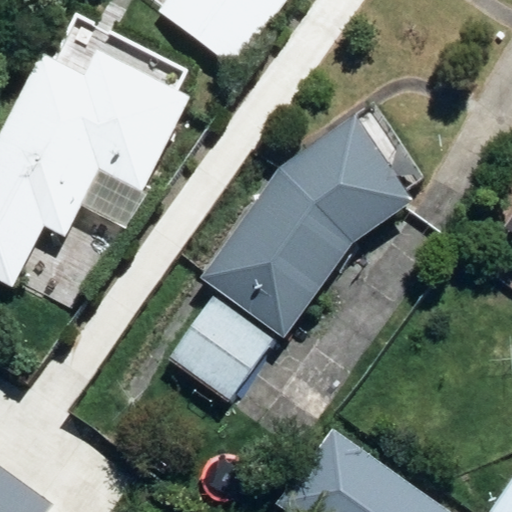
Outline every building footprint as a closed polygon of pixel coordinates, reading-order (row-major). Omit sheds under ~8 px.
[(0,0),(0,12),(9,0),(0,0)] [(155,0),(166,9),(161,15),(236,74),(288,8),(278,0),(155,0)] [(44,62),(0,145),(0,212),(68,248),(84,217),(130,240),(148,204),(146,203),(194,110),(179,102),(191,79),(78,20),(54,67),(44,62)] [(279,344),(287,350),(358,252),(417,213),(359,128),(281,179),(202,288),(217,299),(170,363),(233,408),(279,344)] [(437,511),(334,437),(278,511),(437,511)] [(0,511),(54,511),(0,472),(0,511)] [(511,511),(511,491),(496,511),(511,511)]
